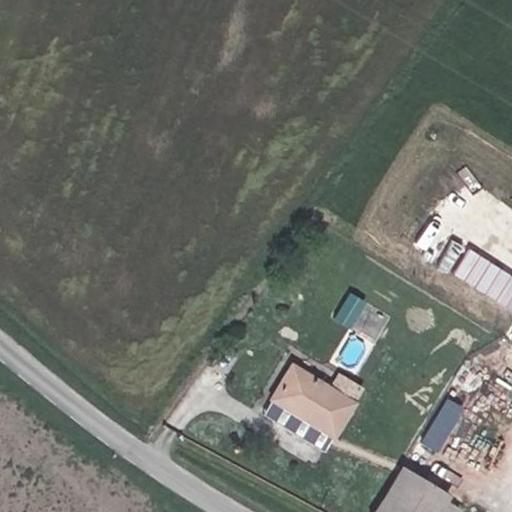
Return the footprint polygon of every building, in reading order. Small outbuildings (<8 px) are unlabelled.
[(352,290),(337,315),(351,324),(366,299),(352,290)] [(362,374),(377,335),(350,324),(335,363),(362,374)] [(294,364),(353,400),(362,385),(304,350),(294,364)] [(332,436),(353,400),(294,364),(273,401),(332,436)] [(435,446),(460,401),(443,392),(418,437),(435,446)] [(444,511),(449,503),(401,474),(376,511),(444,511)]
